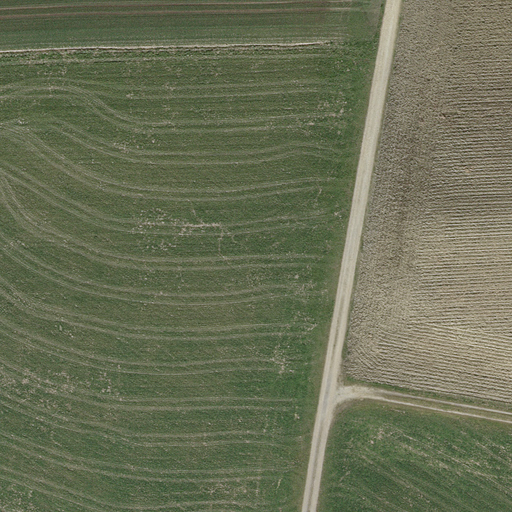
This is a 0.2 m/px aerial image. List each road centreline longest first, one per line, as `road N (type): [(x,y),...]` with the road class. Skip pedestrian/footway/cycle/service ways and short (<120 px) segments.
road 1 (track): [(309,511),(385,0)]
road 2 (track): [(324,395),(511,425)]
